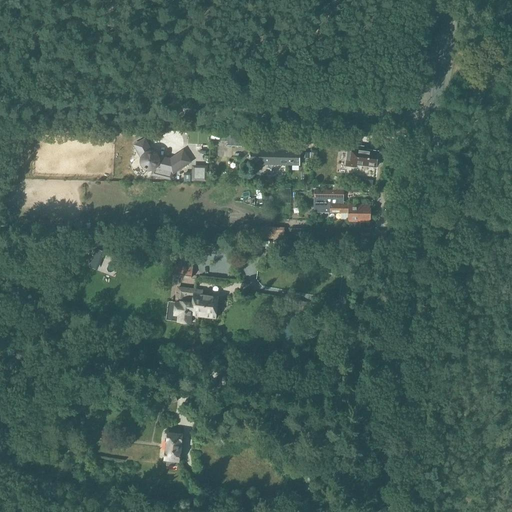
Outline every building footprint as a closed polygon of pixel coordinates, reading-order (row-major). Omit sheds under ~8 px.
[(211,132),(209,183),(214,183),(215,138),(228,138),(228,144),(244,144),(244,132),(211,132)] [(170,159),(156,155),(155,154),(154,153),(153,152),(151,152),(144,138),(134,144),(142,157),(141,158),(141,159),(141,160),(141,161),(142,162),(142,163),(142,164),(143,164),(144,166),(145,167),(146,168),(146,167),(147,167),(148,167),(149,168),(150,167),(151,167),(153,167),(154,167),(152,173),(170,177),(171,171),(172,172),(189,161),(182,151),(170,159)] [(368,147),(349,144),(346,166),(356,168),(357,165),(376,167),(376,166),(377,166),(378,165),(379,165),(379,164),(380,163),(379,161),(378,160),(377,160),(377,159),(378,152),(367,150),(368,147)] [(300,151),(251,149),(250,164),(300,166),(300,151)] [(193,166),(192,178),(204,179),(205,166),(193,166)] [(343,191),(315,191),(315,213),(340,213),(340,212),(349,212),(349,221),(350,221),(350,227),(360,227),(360,222),(368,222),(368,218),(370,218),(370,208),(369,208),(369,205),(343,205),(343,191)] [(243,238),(259,239),(259,227),(243,226),(243,236),(243,238)] [(261,256),(261,241),(253,241),(253,256),(261,256)] [(183,288),(181,301),(181,302),(176,302),(168,301),(166,320),(178,322),(190,323),(191,317),(197,318),(197,316),(198,311),(192,310),(194,290),(183,288)] [(203,291),(194,290),(192,310),(198,311),(197,316),(200,316),(201,318),(206,318),(208,317),(216,318),(218,297),(202,295),(203,291)] [(196,347),(185,352),(187,357),(198,352),(196,347)] [(174,391),(164,394),(167,404),(177,401),(174,391)] [(167,432),(164,460),(168,460),(167,465),(176,466),(176,461),(179,461),(182,434),(181,434),(181,431),(170,429),(169,433),(167,432)]
